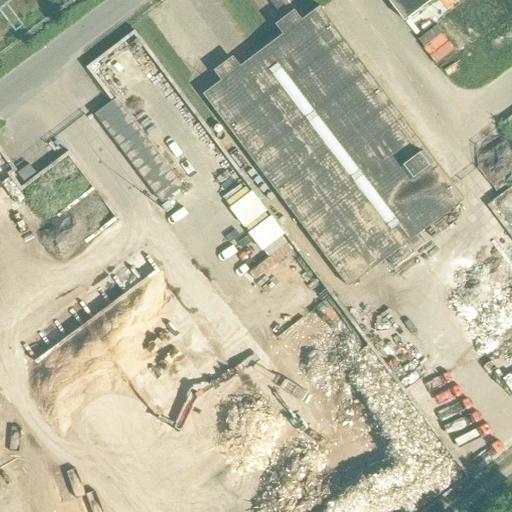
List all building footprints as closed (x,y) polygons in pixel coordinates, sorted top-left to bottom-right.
[(388,0),(406,22),(435,0),(388,0)] [(466,199),(446,172),(447,174),(322,7),(204,96),(350,289),(447,215),(446,214),(466,199)] [(131,29),(81,65),(107,100),(117,93),(122,100),(151,79),(156,86),(167,78),(131,29)] [(162,203),(183,187),(116,99),(96,115),(162,203)] [(19,173),(25,182),(36,173),(30,165),(19,173)] [(268,215),(246,229),(260,251),(282,237),(268,215)] [(487,304),(487,289),(469,290),(470,304),(487,304)]
